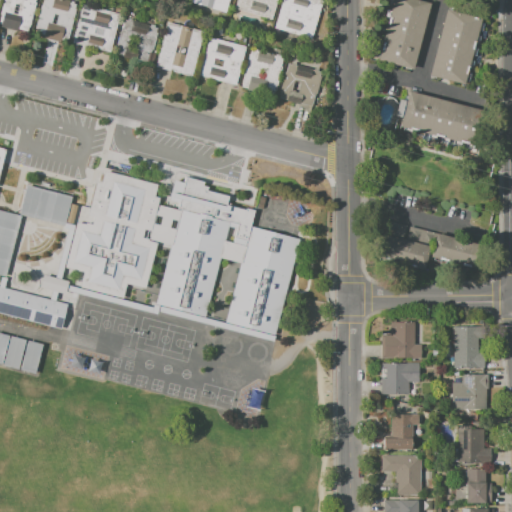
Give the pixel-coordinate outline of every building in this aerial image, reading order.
[(34,0),(34,2),(36,2),(29,27),(28,27),(27,31),(17,29),(17,31),(0,26),(0,18),(1,14),(0,14),(0,10),(2,0),(34,0)] [(42,0),(66,0),(77,3),(67,41),(61,39),(60,42),(43,37),(44,35),(39,33),(39,31),(36,30),(36,29),(34,28),(40,4),(42,4),(42,0)] [(189,0),(228,0),(225,13),(189,2),(189,0)] [(236,0),(277,0),(271,20),(234,9),(236,0)] [(282,0),(319,0),(323,1),(312,39),(274,28),(282,0)] [(393,0),(418,0),(430,3),(413,69),(378,60),(380,50),(382,50),(384,42),(382,42),(386,25),(388,26),(391,15),(390,14),(393,0)] [(82,4),(119,14),(109,52),(71,42),(82,4)] [(446,10),(481,19),(464,84),(429,75),(446,10)] [(123,18),(158,27),(148,63),(114,54),(123,18)] [(166,22),(203,32),(191,76),(154,66),(166,22)] [(208,36),(246,46),(235,85),(197,75),(208,36)] [(250,50),(253,51),(254,49),(279,56),(279,57),(283,58),(275,92),(241,84),(248,54),(249,54),(250,50)] [(288,63),(290,64),(291,62),(295,63),(294,65),(296,65),(295,67),(310,71),(311,69),(313,70),(313,68),(317,69),(317,71),(321,72),(312,106),(279,98),(279,95),(278,95),(284,71),(285,71),(288,63)] [(408,91),(481,110),(473,145),(399,126),(408,91)] [(224,322),(240,263),(219,258),(203,320),(154,308),(169,250),(155,247),(144,289),(127,284),(123,299),(79,288),(83,272),(64,267),(76,222),(90,225),(93,216),(87,214),(96,181),(100,183),(104,170),(157,184),(154,196),(159,197),(157,205),(176,210),(178,203),(169,200),(171,191),(245,210),(245,208),(254,210),(250,227),(298,240),(273,335),(224,322)] [(26,185),(71,196),(63,225),(18,214),(26,185)] [(0,275),(0,210),(20,215),(5,277),(0,275)] [(431,233),(422,270),(378,259),(387,222),(408,227),(404,240),(408,241),(411,228),(431,233)] [(434,234),(477,246),(471,267),(438,259),(438,262),(427,259),(434,234)] [(0,314),(60,330),(66,304),(0,286),(0,314)] [(380,335),(389,335),(389,322),(414,322),(413,345),(420,345),(420,358),(380,358),(380,335)] [(453,326),(452,368),(483,368),(484,353),(477,353),(477,338),(480,338),(480,327),(453,326)] [(234,352),(263,359),(267,345),(237,337),(234,352)] [(380,363),(379,394),(407,394),(407,382),(418,382),(418,363),(406,363),(406,364),(380,363)] [(461,375),(461,382),(451,383),(451,409),(485,409),(485,389),(488,389),(488,374),(461,375)] [(383,435),(390,435),(390,415),(410,415),(410,414),(418,414),(418,425),(411,425),(411,450),(383,450),(383,435)] [(456,425),(469,425),(469,429),(483,429),(483,449),(489,449),(489,463),(456,463),(456,425)] [(380,455),(414,455),(413,456),(420,456),(419,494),(394,494),(394,472),(380,472),(380,455)] [(465,469),(465,503),(490,503),(490,483),(485,483),(485,469),(465,469)] [(383,511),(383,500),(417,500),(416,511),(383,511)]
